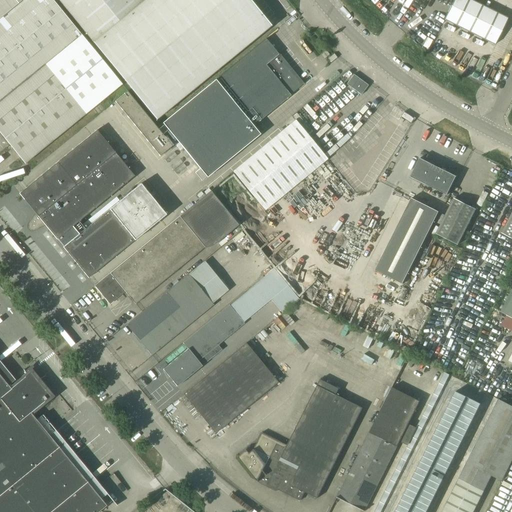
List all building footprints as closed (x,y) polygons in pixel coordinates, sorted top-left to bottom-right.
[(0,0),(0,132),(25,164),(122,85),(52,0),(0,0)] [(58,0),(93,42),(157,120),(270,27),(248,0),(58,0)] [(509,19),(470,0),(453,0),(444,21),(496,46),(509,19)] [(427,38),(423,46),(428,49),(433,41),(427,38)] [(266,39),(216,80),(165,123),(211,177),(262,134),(254,126),(292,95),(291,94),(304,84),(279,54),(278,54),(266,39)] [(334,54),(328,59),(332,63),(337,57),(334,54)] [(361,95),(368,85),(354,75),(346,84),(361,95)] [(115,103),(159,157),(171,147),(162,136),(158,130),(127,93),(115,103)] [(392,111),(402,118),(406,113),(396,106),(392,111)] [(329,158),(296,119),(234,171),(266,210),(329,158)] [(35,213),(28,224),(27,225),(27,226),(27,227),(28,228),(28,229),(29,231),(30,231),(31,231),(32,232),(33,232),(34,231),(35,231),(39,229),(38,229),(36,230),(34,228),(42,222),(63,247),(85,230),(79,222),(134,176),(97,130),(19,194),(35,213)] [(447,195),(456,176),(420,158),(411,177),(447,195)] [(139,185),(108,210),(85,230),(63,247),(89,278),(135,240),(165,215),(139,185)] [(211,191),(180,217),(95,286),(110,305),(126,292),(136,304),(205,248),(217,245),(240,226),(211,191)] [(488,193),(483,191),(477,205),(481,207),(488,193)] [(458,245),(476,209),(454,198),(436,234),(458,245)] [(402,285),(439,213),(411,199),(374,270),(402,285)] [(511,214),(502,233),(511,238),(511,214)] [(204,262),(188,274),(127,325),(152,356),(214,305),(229,292),(204,262)] [(511,292),(502,312),(511,317),(511,292)] [(183,343),(188,350),(163,370),(177,387),(222,350),(218,345),(244,324),(243,322),(249,318),(235,300),(229,305),(183,343)] [(246,343),(183,394),(216,434),(278,383),(246,343)] [(11,389),(0,375),(0,511),(98,511),(106,506),(31,413),(51,396),(31,372),(11,389)] [(381,511),(449,375),(444,373),(374,511),(381,511)] [(317,498),(338,457),(364,408),(336,394),(339,388),(321,378),(307,404),(285,448),(277,443),(278,441),(262,432),(253,449),(250,453),(247,449),(246,449),(247,450),(239,456),(239,455),(238,456),(258,482),(259,481),(259,480),(300,501),(305,492),(317,498)] [(383,474),(397,446),(420,401),(392,387),(369,432),(348,474),(337,497),(365,511),(383,474)] [(456,392),(395,511),(426,511),(481,405),(456,392)] [(459,477),(441,511),(472,511),(492,474),(503,479),(511,460),(511,406),(507,404),(498,399),(459,477)]
